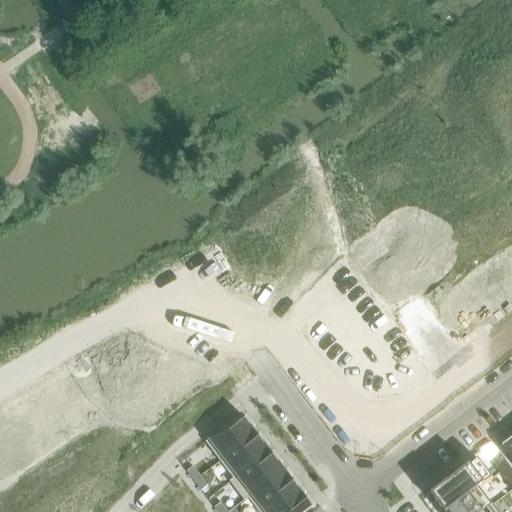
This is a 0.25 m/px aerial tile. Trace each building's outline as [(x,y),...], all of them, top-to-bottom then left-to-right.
[(242,416),(206,444),(220,462),(256,435),(242,416)] [(256,435),(220,462),(234,480),(230,483),(270,453),(256,435)] [(511,440),(503,448),(511,460),(511,440)] [(270,453),(230,483),(244,502),(284,471),(270,453)] [(477,461),(431,497),(436,503),(442,511),(485,511),(493,507),(492,506),(491,507),(479,491),(492,481),(477,461)] [(505,461),(495,468),(500,474),(509,467),(505,461)] [(511,470),(509,467),(500,474),(505,481),(511,475),(511,470)] [(193,468),(187,473),(194,482),(201,477),(193,468)] [(284,471),(244,502),(245,502),(249,499),(258,511),(267,511),(298,489),(284,471)] [(201,477),(194,482),(202,492),(208,487),(201,477)] [(298,489),(267,511),(307,511),(313,508),(298,489)]
